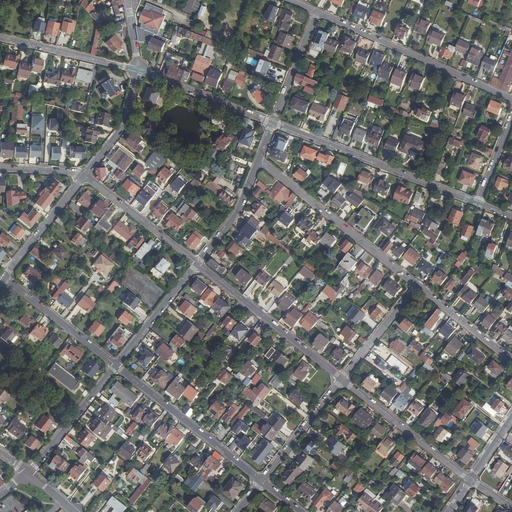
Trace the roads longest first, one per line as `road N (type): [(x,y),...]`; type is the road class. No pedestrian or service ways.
road 1 (residential): [(478,204),(272,124)]
road 2 (residential): [(318,12),(511,99)]
road 3 (residential): [(416,285),(259,160)]
road 4 (residential): [(262,480),(115,365)]
road 5 (residential): [(342,379),(197,264)]
road 6 (residential): [(470,480),(342,379)]
road 7 (residential): [(138,69),(272,124)]
road 8 (residential): [(197,264),(85,174)]
road 9 (residential): [(115,365),(3,277)]
road 10 (residential): [(138,69),(0,37)]
road 11 (residential): [(115,365),(29,472)]
road 12 (residential): [(3,277),(85,174)]
road 13 (residential): [(115,365),(197,264)]
road 14 (residential): [(262,480),(342,379)]
road 15 (residential): [(259,160),(237,212),(197,264)]
road 16 (residential): [(318,12),(272,124)]
road 17 (residential): [(511,360),(416,285)]
road 18 (residential): [(85,174),(125,123),(138,69)]
